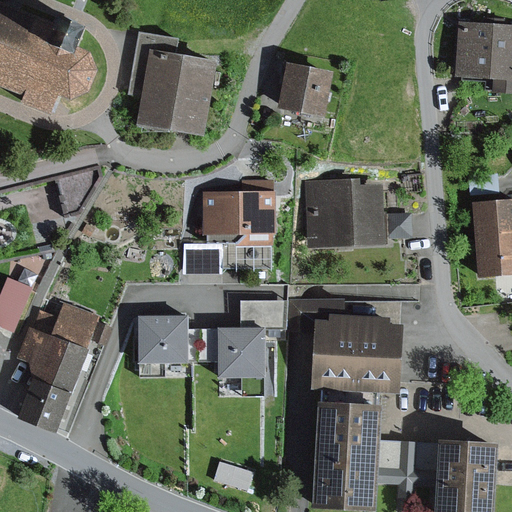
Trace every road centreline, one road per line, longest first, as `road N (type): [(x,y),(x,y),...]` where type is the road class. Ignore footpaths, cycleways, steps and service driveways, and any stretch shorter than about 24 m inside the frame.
road 1 (residential): [(511,387),(458,327),(446,291),(424,59),(438,3)]
road 2 (residential): [(296,0),(258,68),(235,138),(221,151),(158,162),(120,153)]
road 3 (residential): [(0,422),(182,511)]
